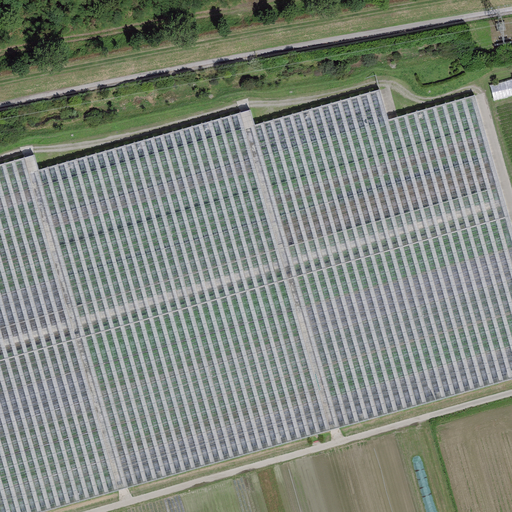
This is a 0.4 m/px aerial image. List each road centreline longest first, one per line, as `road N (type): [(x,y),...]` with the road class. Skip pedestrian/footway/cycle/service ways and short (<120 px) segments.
road 1 (unclassified): [(511,8),(0,104)]
road 2 (track): [(0,157),(375,83),(423,100),(470,88),(480,93)]
